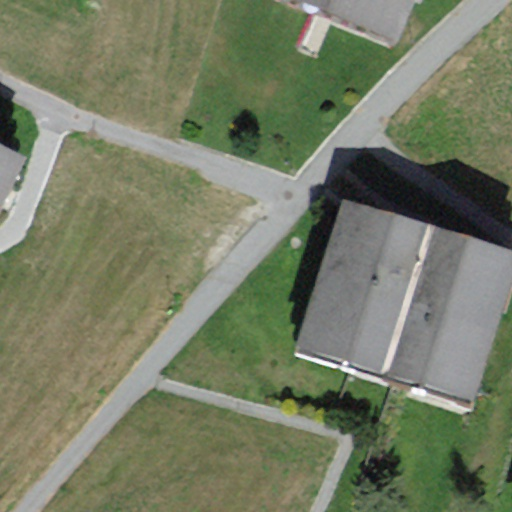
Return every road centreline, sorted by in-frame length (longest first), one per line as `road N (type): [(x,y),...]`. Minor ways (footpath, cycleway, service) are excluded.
road 1 (residential): [(493,0),(362,123),(138,377)]
road 2 (track): [(19,511),(138,377)]
